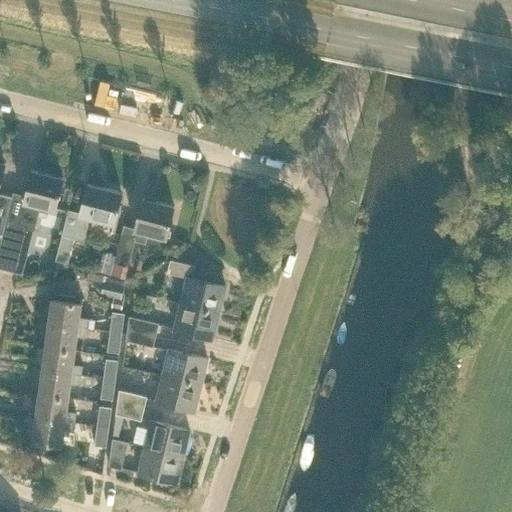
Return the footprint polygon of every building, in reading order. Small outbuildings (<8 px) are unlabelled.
[(0,242),(2,234),(5,223),(12,197),(0,193),(0,180),(5,163),(0,161),(0,242)] [(12,197),(5,223),(32,230),(38,205),(55,210),(63,177),(32,170),(26,196),(13,193),(12,197)] [(122,193),(88,184),(80,214),(68,211),(56,260),(67,263),(73,238),(84,241),(90,217),(114,223),(122,193)] [(123,225),(121,234),(134,237),(133,240),(144,243),(147,232),(165,237),(173,206),(154,201),(144,198),(142,198),(134,228),(123,225)] [(115,256),(113,263),(127,266),(133,240),(134,237),(121,234),(115,256)] [(0,268),(14,272),(19,251),(0,246),(0,268)] [(96,264),(95,270),(110,274),(113,263),(115,256),(102,253),(99,265),(96,264)] [(187,277),(180,304),(218,313),(225,286),(192,278),(194,266),(170,259),(167,273),(187,277)] [(102,275),(86,272),(85,279),(101,282),(102,275)] [(123,299),(120,299),(123,285),(103,281),(100,294),(113,297),(111,307),(121,309),(123,299)] [(94,319),(88,318),(79,317),(81,303),(51,299),(48,323),(78,327),(93,329),(94,319)] [(218,313),(180,304),(174,329),(212,338),(218,313)] [(112,311),(109,331),(121,333),(124,313),(112,311)] [(126,329),(155,336),(158,323),(128,315),(126,329)] [(74,350),(76,336),(92,338),(93,329),(78,327),(48,323),(45,346),(74,350)] [(152,346),(155,336),(126,329),(125,339),(152,346)] [(109,331),(106,351),(118,352),(121,333),(109,331)] [(42,370),(80,375),(82,365),(72,364),(74,350),(45,346),(42,370)] [(169,349),(162,376),(200,386),(207,358),(169,349)] [(105,358),(102,378),(114,379),(117,360),(105,358)] [(68,397),(70,383),(80,384),(80,375),(42,370),(38,393),(68,397)] [(200,386),(162,376),(156,402),(194,411),(200,386)] [(100,397),(112,399),(114,379),(102,378),(100,397)] [(116,403),(143,409),(146,396),(118,389),(116,403)] [(75,412),(66,411),(68,397),(38,393),(35,417),(74,422),(75,412)] [(140,419),(143,409),(116,403),(115,413),(112,434),(118,435),(123,415),(140,419)] [(99,405),(96,425),(108,427),(111,407),(99,405)] [(35,417),(32,441),(61,445),(63,430),(73,431),(74,422),(35,417)] [(151,420),(145,447),(183,456),(190,429),(151,420)] [(96,425),(94,445),(106,446),(108,427),(96,425)] [(112,438),(108,465),(121,468),(127,441),(112,438)] [(183,456),(145,447),(138,473),(176,482),(183,456)]
